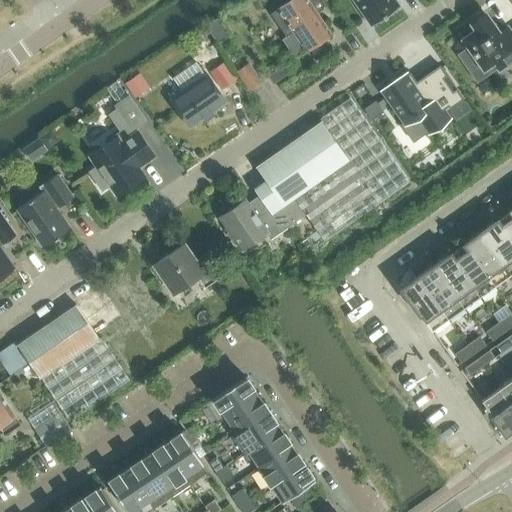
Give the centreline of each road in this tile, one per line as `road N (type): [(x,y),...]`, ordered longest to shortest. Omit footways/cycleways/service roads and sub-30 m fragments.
road 1 (residential): [(0,320),(461,0)]
road 2 (residential): [(7,511),(251,351),(368,511)]
road 3 (residential): [(507,475),(370,277),(511,175)]
